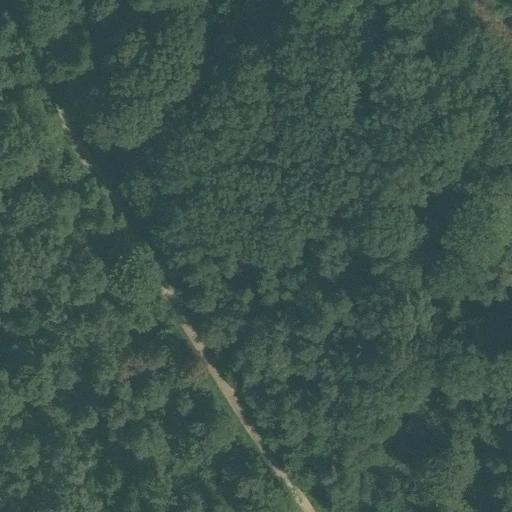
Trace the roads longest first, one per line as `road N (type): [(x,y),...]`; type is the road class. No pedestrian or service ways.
road 1 (track): [(287,453),(76,127),(23,64)]
road 2 (track): [(0,314),(27,158),(23,64)]
